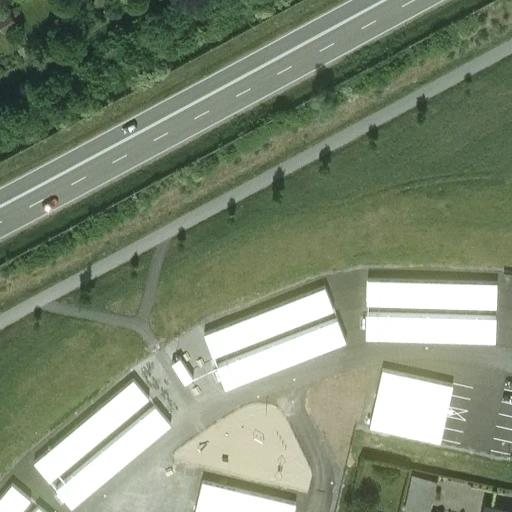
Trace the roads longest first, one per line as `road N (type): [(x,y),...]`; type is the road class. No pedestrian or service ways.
road 1 (trunk): [(0,214),(402,0)]
road 2 (trunk): [(356,0),(0,189)]
